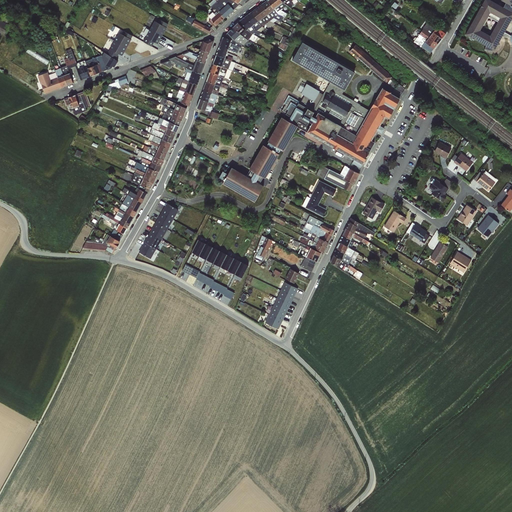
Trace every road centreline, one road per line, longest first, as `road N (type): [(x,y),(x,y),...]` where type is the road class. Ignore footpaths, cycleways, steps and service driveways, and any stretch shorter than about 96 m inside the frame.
road 1 (residential): [(221,30),(181,139),(117,260)]
road 2 (residential): [(365,178),(471,0)]
road 3 (unclassified): [(285,345),(325,383),(373,463),(374,487),(349,511)]
road 4 (unclassified): [(117,260),(173,280),(285,345)]
road 5 (track): [(374,487),(511,359)]
road 6 (residential): [(285,345),(365,178)]
road 7 (residential): [(221,30),(49,98)]
road 8 (unclassified): [(0,203),(22,219),(25,243),(35,251),(117,260)]
road 9 (residential): [(365,178),(444,226),(469,187)]
